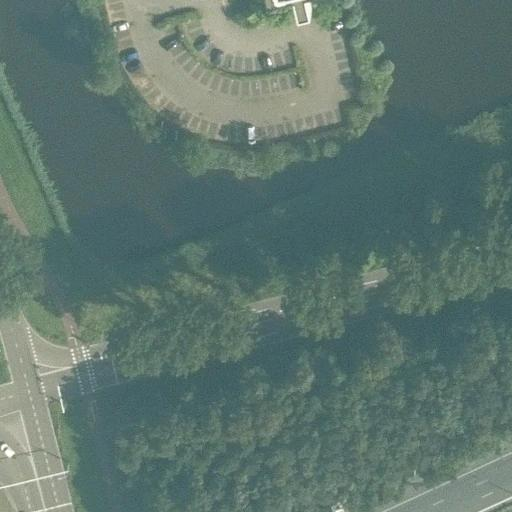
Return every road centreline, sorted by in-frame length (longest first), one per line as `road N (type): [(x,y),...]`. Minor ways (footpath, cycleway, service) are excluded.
road 1 (motorway): [(511,266),(28,391)]
road 2 (secondary): [(59,511),(28,391)]
